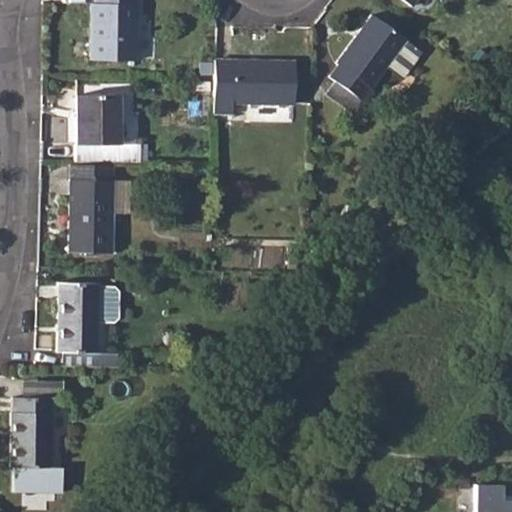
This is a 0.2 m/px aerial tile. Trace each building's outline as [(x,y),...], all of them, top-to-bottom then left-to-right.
[(89,2),(86,60),(133,61),(134,3),(132,4),(132,0),(93,0),(93,2),(89,2)] [(327,76),(336,82),(358,98),(367,86),(369,88),(383,67),(404,38),(369,14),(333,62),(336,64),(327,76)] [(212,77),(211,113),(230,113),(230,103),(292,104),(292,60),(212,59),(212,77)] [(74,94),(74,144),(116,144),(116,95),(74,94)] [(111,179),(67,178),(67,250),(110,251),(111,179)] [(56,282),(54,350),(94,351),(95,320),(111,321),(115,317),(116,291),(112,287),(96,287),(96,283),(56,282)] [(9,411),(10,492),(63,493),(62,467),(51,466),(51,413),(49,411),(49,396),(10,397),(10,411),(9,411)] [(500,485),(473,485),(472,511),(511,511),(511,499),(500,500),(500,485)]
